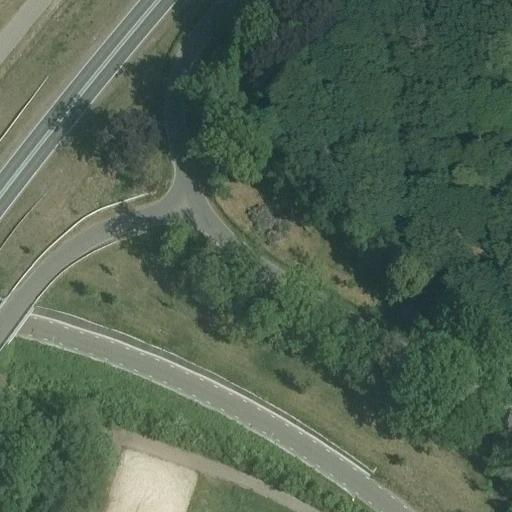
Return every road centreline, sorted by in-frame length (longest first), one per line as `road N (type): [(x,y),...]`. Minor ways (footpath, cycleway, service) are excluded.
road 1 (tertiary): [(396,511),(261,418),(84,339),(0,317)]
road 2 (tertiary): [(194,199),(214,232),(251,259),(511,419)]
road 3 (trunk): [(0,195),(158,0)]
road 4 (unclassified): [(0,327),(72,250),(194,199)]
road 5 (tertiary): [(230,0),(191,43),(175,77),(176,132),(194,199)]
